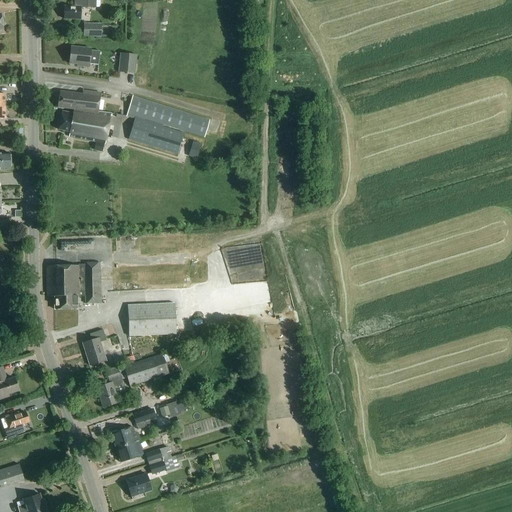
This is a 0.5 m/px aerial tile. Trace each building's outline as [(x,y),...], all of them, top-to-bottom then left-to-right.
[(74,0),(74,7),(64,7),(64,20),(80,20),(80,8),(87,8),(87,0),(74,0)] [(100,25),(84,24),(84,37),(100,38),(100,25)] [(91,49),(71,47),(69,64),(77,65),(77,67),(89,68),(89,64),(98,65),(100,52),(90,51),(91,49)] [(136,55),(121,54),(119,72),(134,74),(136,55)] [(60,92),(57,108),(74,110),(73,110),(98,114),(98,112),(100,94),(83,91),(82,95),(60,92)] [(166,107),(132,96),(126,117),(161,127),(162,124),(204,137),(209,121),(166,108),(166,107)] [(73,114),(62,112),(58,130),(70,133),(69,137),(105,144),(111,114),(98,112),(98,114),(73,110),(73,114)] [(183,134),(135,119),(128,140),(176,155),(183,134)] [(193,142),(188,157),(196,159),(201,144),(193,142)] [(0,170),(10,170),(10,168),(11,167),(11,164),(10,163),(10,159),(11,158),(11,156),(10,155),(10,154),(0,154),(0,170)] [(85,266),(46,267),(47,297),(54,297),(54,310),(77,310),(77,297),(85,297),(85,304),(101,304),(100,264),(85,264),(85,266)] [(174,304),(128,306),(129,337),(176,335),(174,304)] [(103,330),(89,335),(91,341),(82,344),(89,366),(106,360),(100,343),(106,341),(103,330)] [(153,358),(124,367),(130,387),(159,378),(153,358)] [(2,368),(0,368),(0,400),(8,397),(8,395),(18,391),(14,379),(7,381),(2,368)] [(123,385),(118,369),(106,373),(110,384),(96,388),(103,408),(118,403),(114,388),(123,385)] [(170,416),(167,407),(159,409),(161,418),(170,416)] [(152,410),(133,416),(137,430),(157,424),(152,410)] [(18,413),(5,417),(10,432),(16,430),(15,427),(29,423),(25,413),(19,415),(18,413)] [(129,428),(111,434),(115,448),(134,443),(129,428)] [(138,457),(134,443),(115,448),(120,463),(138,457)] [(145,454),(148,464),(171,457),(168,447),(145,454)] [(171,457),(148,464),(152,474),(166,470),(166,472),(178,468),(174,456),(171,457)] [(19,465),(0,470),(0,488),(24,481),(19,465)] [(146,474),(126,481),(131,497),(151,491),(146,474)] [(44,511),(39,494),(23,500),(24,505),(18,507),(19,511),(44,511)]
